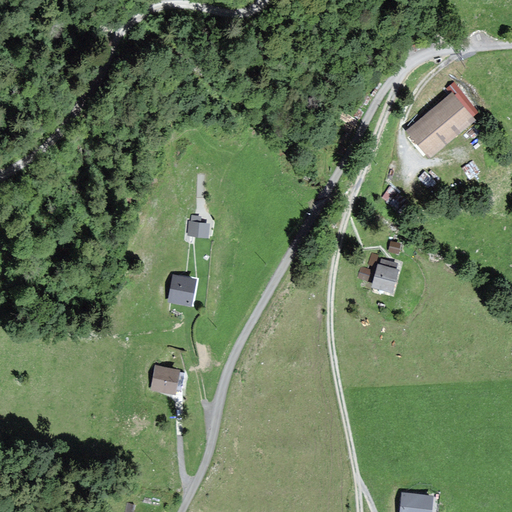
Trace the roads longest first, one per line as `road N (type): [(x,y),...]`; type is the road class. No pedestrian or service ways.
road 1 (unclassified): [(399,72),(374,102),(232,356),(207,454),(180,511)]
road 2 (track): [(399,72),(345,214),(331,284),(330,350),(358,511)]
road 3 (track): [(265,0),(228,16),(169,5),(130,22),(73,113),(0,177)]
